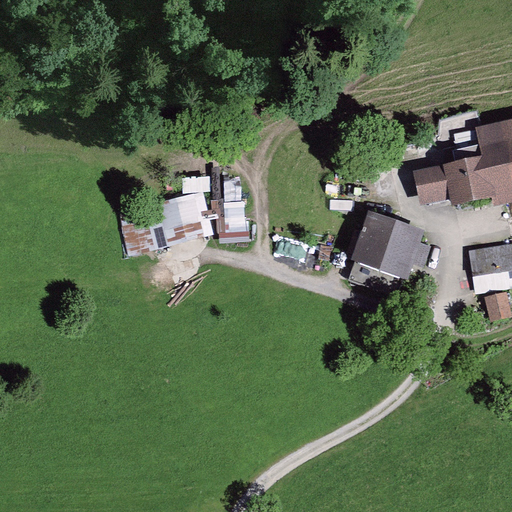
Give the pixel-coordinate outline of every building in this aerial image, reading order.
[(511,122),(477,130),(481,146),(493,201),(495,209),(511,205),(511,122)] [(456,165),(446,167),(452,201),(455,209),(493,201),(481,146),(454,152),(456,165)] [(452,201),(446,167),(414,173),(420,207),(452,201)] [(203,193),(121,212),(132,255),(214,236),(203,193)] [(423,234),(368,216),(353,263),(408,282),(423,234)] [(219,225),(221,240),(250,235),(248,221),(219,225)] [(511,246),(471,254),(477,290),(511,284),(511,246)] [(511,314),(506,293),(485,299),(492,324),(511,318),(511,314)]
